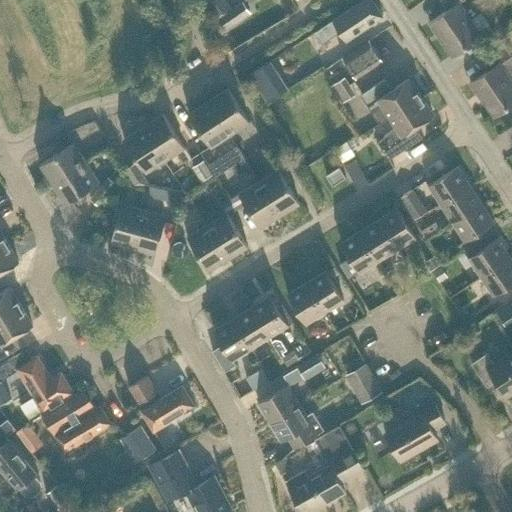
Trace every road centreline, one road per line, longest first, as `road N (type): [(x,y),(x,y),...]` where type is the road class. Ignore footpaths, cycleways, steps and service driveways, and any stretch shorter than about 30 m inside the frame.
road 1 (residential): [(174,320),(469,129)]
road 2 (residential): [(56,241),(38,276),(41,292),(81,356),(111,361),(174,320)]
road 3 (residential): [(2,141),(184,94),(226,73)]
road 4 (residential): [(263,511),(246,443),(174,320)]
road 5 (residential): [(469,129),(385,0)]
road 6 (residential): [(174,320),(137,270),(56,241)]
